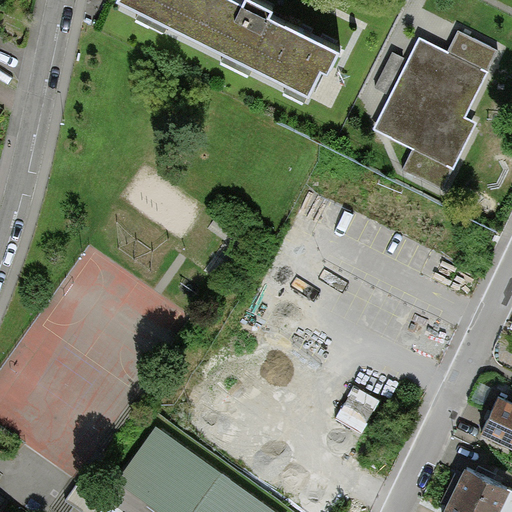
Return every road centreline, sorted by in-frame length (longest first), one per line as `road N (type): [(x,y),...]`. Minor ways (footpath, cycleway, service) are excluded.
road 1 (residential): [(401,511),(511,258)]
road 2 (residential): [(0,262),(63,0)]
